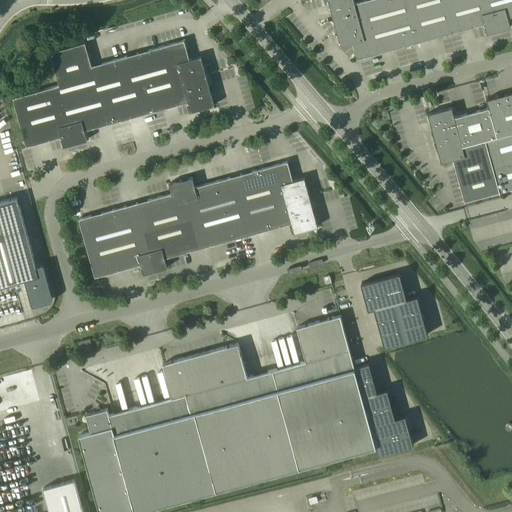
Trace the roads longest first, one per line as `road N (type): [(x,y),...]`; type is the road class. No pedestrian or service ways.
road 1 (unclassified): [(78,324),(51,219),(64,186),(305,116),(319,105)]
road 2 (unclassified): [(78,324),(425,229)]
road 3 (unclassified): [(338,127),(381,94),(511,58)]
road 4 (unclassified): [(511,338),(425,229)]
road 5 (unclassified): [(319,105),(230,0)]
road 6 (unclassified): [(425,229),(338,127)]
road 7 (unknown): [(340,253),(381,380)]
road 8 (unknown): [(108,129),(133,191),(97,197),(87,174)]
road 9 (unknown): [(291,0),(372,99)]
